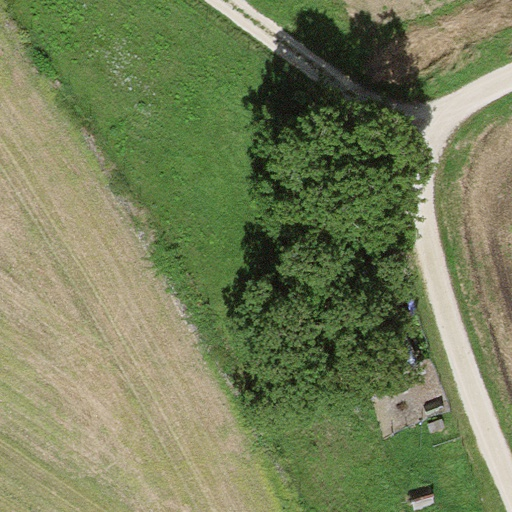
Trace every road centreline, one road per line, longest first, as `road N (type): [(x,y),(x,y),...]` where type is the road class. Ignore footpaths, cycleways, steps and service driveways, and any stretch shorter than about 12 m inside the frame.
road 1 (track): [(511,502),(424,255),(418,175),(438,115),(511,78)]
road 2 (track): [(211,0),(335,93),(381,109),(438,115)]
